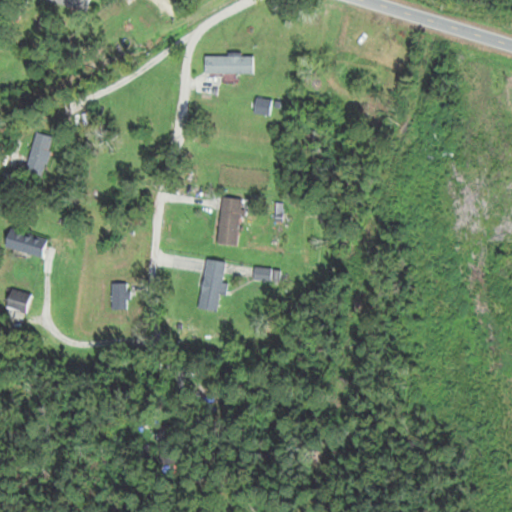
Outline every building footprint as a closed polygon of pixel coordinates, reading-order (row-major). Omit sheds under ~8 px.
[(205,73),(253,73),(253,54),(205,54),(205,73)] [(54,137),(36,131),(23,169),(41,175),(54,137)] [(241,198),(221,197),(218,243),(237,245),(241,198)] [(44,234),(6,234),(6,252),(44,252),(44,234)] [(220,293),(225,293),(227,283),(223,282),(226,261),(206,258),(198,307),(217,310),(220,293)] [(271,268),(255,268),(255,279),(271,279),(271,268)] [(128,308),(128,282),(111,282),(111,308),(128,308)] [(32,293),(10,287),(5,306),(26,312),(32,293)]
